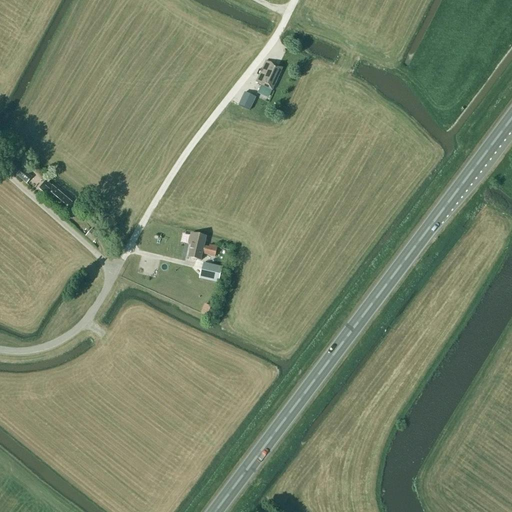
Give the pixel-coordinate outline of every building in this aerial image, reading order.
[(256,83),(261,86),(272,91),(282,69),(271,64),(266,61),(262,70),(267,73),(266,75),(261,72),(256,83)] [(255,98),(244,93),(238,106),(249,111),(255,98)] [(25,185),(31,178),(27,175),(31,170),(28,168),(24,172),(21,170),(15,176),(25,185)] [(65,216),(73,206),(51,188),(44,182),(38,189),(45,195),(42,198),(65,216)] [(82,229),(82,231),(83,233),(86,236),(85,237),(92,244),(99,236),(91,229),(91,230),(87,227),(85,227),(84,228),(82,229)] [(204,247),(206,238),(191,234),(188,245),(191,246),(188,258),(201,261),(202,254),(215,257),(217,248),(209,246),(209,248),(204,247)] [(222,268),(203,263),(199,280),(219,284),(222,268)] [(204,305),(200,315),(207,317),(211,308),(204,305)]
